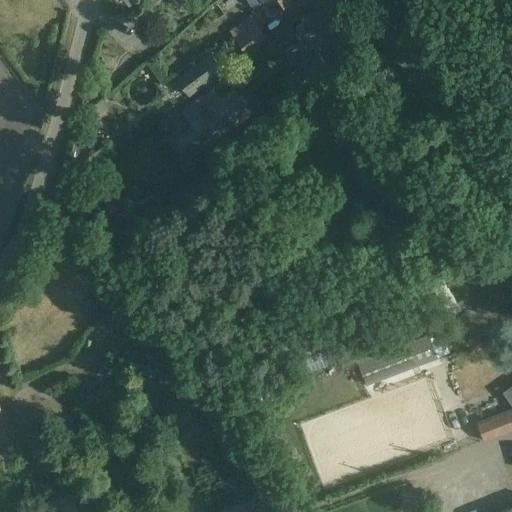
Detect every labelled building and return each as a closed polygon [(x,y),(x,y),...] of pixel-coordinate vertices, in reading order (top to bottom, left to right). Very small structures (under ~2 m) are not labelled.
[(215,25),(239,5),(235,0),(223,0),(206,14),(215,25)] [(248,0),(254,7),(261,3),(270,15),(288,1),(286,0),(248,0)] [(293,6),(280,15),(288,27),(301,17),(293,6)] [(112,13),(115,33),(133,31),(130,11),(112,13)] [(246,53),(251,50),(267,38),(257,24),(236,39),(246,53)] [(189,95),(206,83),(226,68),(214,51),(177,78),(189,95)] [(294,69),(310,89),(332,72),(317,52),(294,69)] [(207,145),(208,145),(253,112),(235,88),(214,103),(206,93),(182,110),(194,126),(174,141),(188,159),(207,145)] [(318,207),(306,217),(300,210),(290,219),(299,230),(301,228),(315,246),(336,229),(318,207)] [(350,234),(357,244),(367,236),(359,226),(350,234)] [(437,253),(452,247),(447,231),(431,236),(437,253)] [(393,259),(377,268),(381,275),(397,266),(393,259)] [(427,335),(405,343),(415,369),(437,361),(427,335)] [(374,354),(357,361),(366,387),(383,381),(374,354)] [(0,439),(1,442),(16,436),(5,409),(2,410),(0,405),(0,439)] [(511,410),(478,424),(483,438),(484,440),(511,429),(511,410)] [(49,511),(80,511),(73,492),(46,503),(49,511)]
